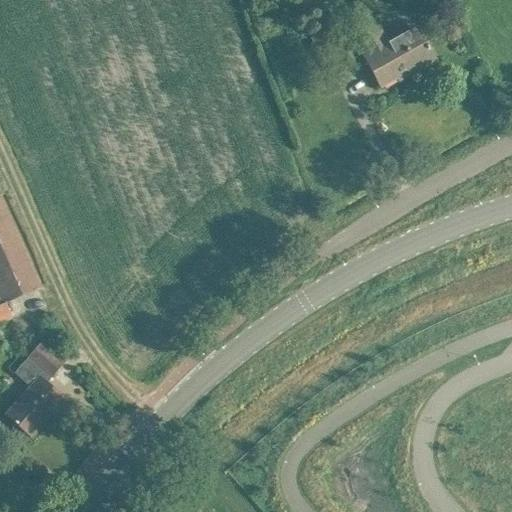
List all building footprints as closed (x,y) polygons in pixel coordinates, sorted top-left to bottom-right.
[(378,24),(376,25),(356,36),(367,54),(363,56),(370,69),(380,86),(409,70),(411,74),(434,61),(428,51),(429,49),(428,49),(427,49),(414,26),(387,41),(378,24)] [(357,64),(335,25),(310,38),(331,78),(357,64)] [(0,304),(39,285),(0,198),(0,304)] [(0,324),(12,319),(5,304),(0,305),(0,324)] [(17,425),(27,434),(31,438),(65,400),(45,383),(65,361),(50,348),(43,341),(14,374),(30,387),(5,415),(14,424),(17,426),(17,425)]
